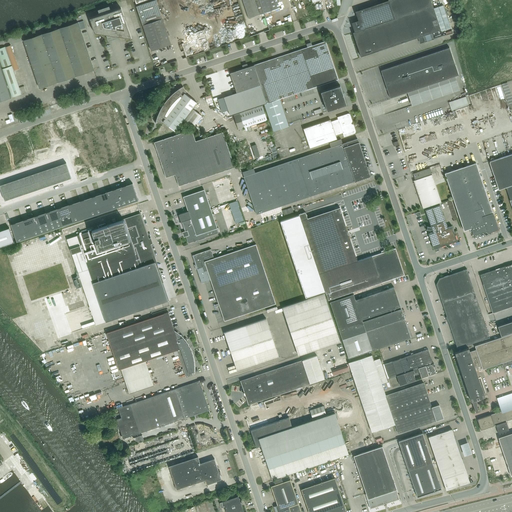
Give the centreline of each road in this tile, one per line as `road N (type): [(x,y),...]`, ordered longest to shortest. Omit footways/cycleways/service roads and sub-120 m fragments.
road 1 (unclassified): [(262,511),(145,162)]
road 2 (unclassified): [(399,511),(484,483),(418,273)]
road 3 (unclassified): [(418,273),(334,22)]
road 4 (unclassified): [(122,93),(334,22)]
road 5 (unclassified): [(145,162),(0,211)]
road 6 (unclassified): [(0,134),(122,93)]
